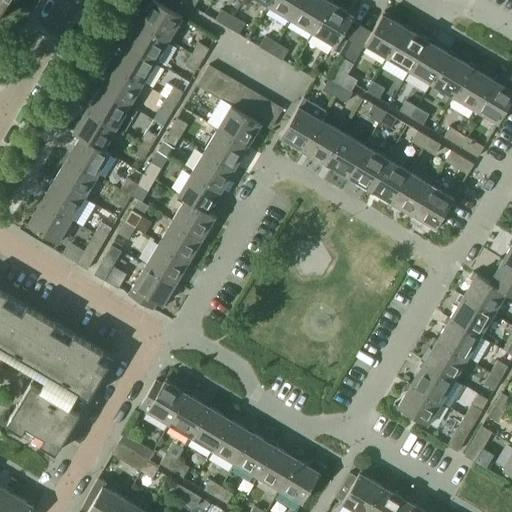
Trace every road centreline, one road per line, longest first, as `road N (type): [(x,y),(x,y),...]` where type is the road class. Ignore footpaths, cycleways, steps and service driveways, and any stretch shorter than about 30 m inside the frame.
road 1 (residential): [(180,331),(272,163),(448,261)]
road 2 (residential): [(180,331),(242,368),(259,406),(309,432),(355,424)]
road 3 (residential): [(54,511),(137,378),(144,340)]
road 4 (residential): [(355,424),(448,261)]
road 5 (residential): [(144,340),(128,318),(0,242)]
road 6 (residential): [(4,119),(73,0)]
road 7 (residential): [(355,424),(361,440),(447,491),(451,501)]
